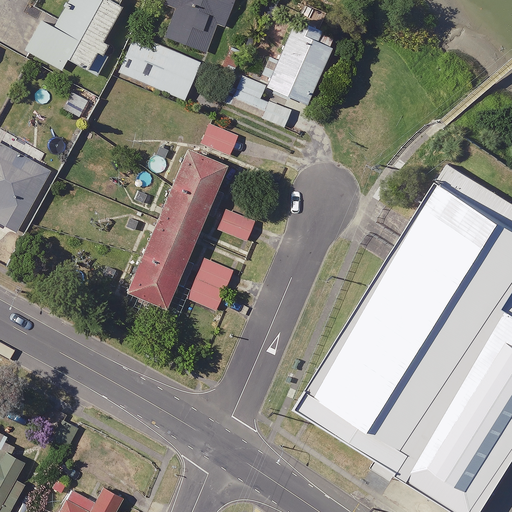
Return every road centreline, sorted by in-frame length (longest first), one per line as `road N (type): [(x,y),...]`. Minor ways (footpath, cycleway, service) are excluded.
road 1 (residential): [(322,200),(219,446)]
road 2 (tertiary): [(219,446),(0,319)]
